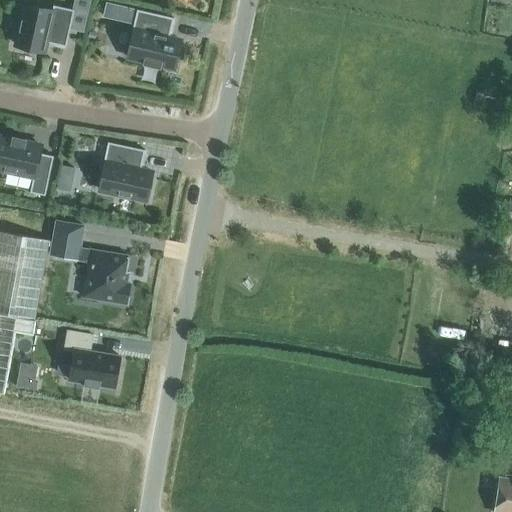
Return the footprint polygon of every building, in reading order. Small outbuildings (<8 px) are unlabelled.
[(25,5),(16,44),(44,50),(46,43),(66,47),(75,11),(54,6),(53,11),(25,5)] [(176,43),(180,24),(143,15),(138,36),(139,37),(132,62),(181,74),(187,46),(176,43)] [(12,138),(12,140),(0,137),(0,170),(33,177),(29,193),(44,196),(53,157),(39,154),(41,146),(24,143),(25,140),(12,138)] [(137,169),(138,164),(141,165),(144,150),(107,143),(103,164),(104,164),(99,191),(146,201),(152,173),(137,169)] [(52,202),(64,205),(66,194),(54,191),(52,202)] [(71,259),(88,262),(82,297),(127,305),(130,284),(126,284),(128,272),(125,272),(127,256),(91,250),(80,248),(83,226),(56,221),(52,245),(72,248),(71,259)] [(0,314),(35,320),(49,241),(0,232),(0,314)] [(32,336),(35,320),(0,314),(0,394),(2,395),(12,333),(32,336)] [(67,331),(64,349),(74,350),(69,381),(84,383),(83,386),(99,389),(99,386),(114,388),(119,357),(89,352),(92,335),(67,331)] [(37,384),(33,383),(36,367),(20,364),(15,387),(35,391),(37,384)] [(494,511),(511,511),(511,480),(499,479),(494,511)]
